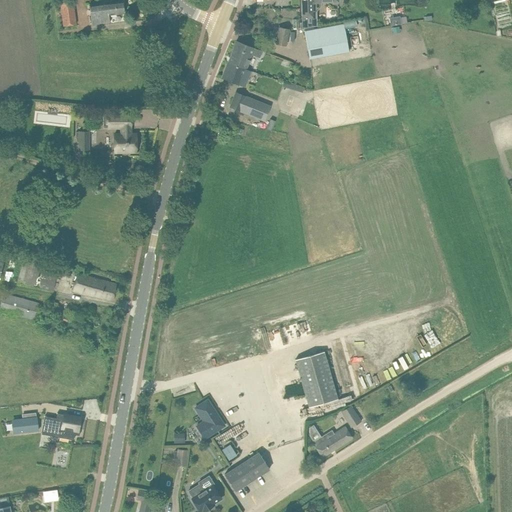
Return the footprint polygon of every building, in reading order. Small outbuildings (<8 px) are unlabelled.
[(121,0),(112,1),(88,4),(91,25),(100,24),(109,22),(108,15),(124,13),(122,0),(121,0)] [(302,0),(303,17),(312,17),(312,12),(316,12),(321,7),(321,3),(337,3),(337,1),(337,0),(302,0)] [(73,1),(60,2),(63,26),(76,24),(73,1)] [(399,16),(389,18),(390,26),(401,24),(399,16)] [(356,20),(348,22),(304,30),(309,58),(346,51),(345,47),(352,45),(350,37),(358,36),(356,20)] [(285,46),(289,29),(279,27),(276,44),(285,46)] [(227,62),(246,69),(251,55),(259,58),(262,51),(254,48),(245,44),(236,40),(228,62),(227,62)] [(246,69),(227,62),(221,78),(245,87),(251,71),(246,69)] [(270,106),(236,92),(230,108),(240,112),(264,122),(270,106)] [(83,106),(79,105),(75,105),(75,117),(83,117),(83,106)] [(123,128),(123,134),(114,134),(114,152),(128,152),(136,152),(136,134),(130,134),(130,128),(131,128),(131,114),(103,114),(103,128),(123,128)] [(89,132),(78,132),(78,151),(89,151),(89,132)] [(0,274),(3,275),(9,252),(0,249),(0,274)] [(26,281),(54,289),(60,270),(45,266),(46,261),(33,257),(26,281)] [(79,272),(74,291),(115,302),(120,283),(79,272)] [(338,399),(324,351),(296,359),(309,407),(338,399)] [(194,408),(203,421),(196,426),(204,439),(224,425),(207,399),(194,408)] [(360,422),(350,405),(342,410),(352,427),(360,422)] [(56,414),(56,419),(47,417),(45,426),(51,427),(49,434),(59,436),(59,438),(73,441),(74,435),(79,436),(80,431),(78,430),(80,417),(56,414)] [(13,420),(15,433),(39,430),(37,417),(13,420)] [(345,427),(334,434),(332,430),(313,442),(315,446),(322,457),(352,438),(345,427)] [(186,442),(186,432),(175,432),(175,442),(186,442)] [(42,449),(40,439),(17,443),(18,453),(42,449)] [(230,445),(222,450),(228,460),(236,455),(230,445)] [(176,464),(186,465),(187,450),(178,449),(176,464)] [(269,469),(258,452),(224,474),(235,491),(269,469)] [(200,511),(202,511),(214,505),(213,504),(221,498),(212,485),(204,490),(200,484),(188,492),(192,498),(191,498),(194,503),(195,505),(199,511),(200,511)] [(148,511),(154,493),(139,489),(136,499),(141,501),(138,511),(148,511)] [(153,511),(164,511),(167,502),(154,499),(152,505),(155,506),(153,511)]
